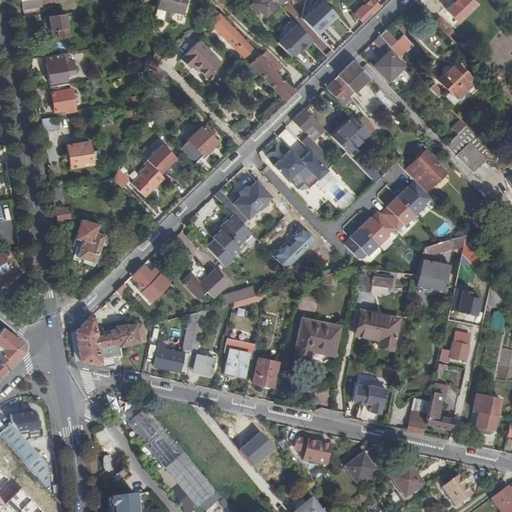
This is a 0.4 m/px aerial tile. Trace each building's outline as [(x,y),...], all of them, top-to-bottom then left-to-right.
[(42,3),(61,0),(23,0),(21,0),(23,8),(43,5),(42,3)] [(188,0),(160,0),(159,6),(168,9),(176,11),(185,13),(188,0)] [(267,18),(281,4),(276,0),(255,0),(249,6),(256,12),(260,16),(262,13),(267,18)] [(323,0),(304,19),(319,33),(328,24),(338,15),(323,0)] [(377,0),(370,0),(357,13),(363,20),(372,12),(375,14),(383,6),(377,0)] [(456,0),(455,2),(446,11),(457,23),(475,6),(469,0),(456,0)] [(70,28),(66,5),(49,8),(51,24),(58,23),(59,30),(70,28)] [(248,61),(286,100),(296,90),(221,14),(217,18),(211,24),(248,61)] [(82,32),(80,17),(69,19),(72,34),(82,32)] [(439,18),(434,22),(448,36),(452,32),(439,18)] [(300,23),(280,43),(293,56),(297,52),(298,53),(304,47),(307,44),(310,46),(316,40),(300,23)] [(129,43),(153,39),(149,28),(145,29),(146,36),(129,39),(129,43)] [(396,41),(385,30),(379,36),(388,45),(390,47),(396,41)] [(384,49),(388,45),(379,36),(373,42),(378,48),(380,45),(384,49)] [(224,64),(202,42),(183,60),(192,69),(196,65),(210,78),(224,64)] [(381,58),(374,66),(388,81),(403,67),(388,52),(381,58)] [(63,62),(61,54),(45,56),(50,83),(67,80),(66,73),(75,72),(73,60),(63,62)] [(147,60),(143,74),(150,73),(151,69),(154,61),(147,60)] [(164,81),(169,76),(159,65),(154,61),(151,69),(164,81)] [(345,69),(338,76),(354,93),(369,79),(361,70),(352,62),(345,69)] [(449,92),(445,96),(453,104),(458,100),(460,101),(463,97),(463,94),(462,93),(471,84),(468,81),(471,79),(455,63),(451,67),(447,67),(445,67),(444,69),(442,72),(442,77),(438,81),(449,92)] [(351,96),(354,93),(338,76),(335,79),(351,96)] [(348,99),(351,96),(335,79),(332,82),(348,99)] [(348,99),(332,82),(328,85),(325,88),(342,105),(348,99)] [(69,92),(67,85),(50,88),(51,95),(69,92)] [(437,88),(433,93),(438,98),(443,94),(437,88)] [(375,94),(384,103),(388,98),(380,89),(375,94)] [(69,92),(51,95),(54,113),(66,111),(66,115),(74,113),(70,91),(69,92)] [(127,101),(128,108),(139,106),(139,98),(127,101)] [(319,134),(324,129),(304,109),(295,117),(291,121),(303,132),(304,131),(309,136),(315,130),(319,134)] [(340,125),(329,135),(347,154),(368,134),(350,115),(340,125)] [(361,116),(356,121),(365,130),(370,125),(361,116)] [(60,130),(58,118),(42,121),(43,132),(60,130)] [(375,130),(370,125),(365,130),(370,135),(375,130)] [(496,158),(498,152),(489,150),(465,126),(445,145),(472,172),(485,159),(495,161),(496,158)] [(204,128),(182,149),(197,163),(209,152),(218,143),(204,128)] [(307,137),(301,142),(309,151),(325,168),(331,162),(307,137)] [(176,159),(162,146),(147,161),(148,162),(145,166),(147,168),(140,175),(142,176),(133,185),(146,198),(155,190),(165,179),(164,177),(161,174),(169,166),(176,159)] [(91,147),(68,151),(71,170),(95,167),(94,164),(100,163),(99,150),(92,151),(91,147)] [(309,151),(300,161),(290,150),(284,156),(274,166),(288,180),(289,179),(298,189),(304,183),(309,188),(327,169),(325,168),(309,151)] [(431,156),(410,177),(414,182),(430,199),(452,179),(431,156)] [(179,162),(176,159),(169,166),(161,174),(164,177),(179,162)] [(130,183),(119,171),(113,181),(123,190),(130,183)] [(241,196),(233,204),(248,220),(259,210),(262,210),(269,204),(269,200),(272,197),(257,181),(249,189),(246,186),(242,190),(239,193),(241,196)] [(424,205),(430,199),(414,182),(408,188),(407,188),(397,197),(389,205),(386,208),(386,209),(380,215),(393,229),(396,231),(402,225),(403,226),(415,214),(425,205),(424,205)] [(67,195),(66,188),(53,190),(54,197),(67,195)] [(220,191),(214,196),(227,210),(233,204),(220,191)] [(0,219),(9,219),(7,203),(0,204),(0,219)] [(68,206),(56,207),(57,219),(70,217),(68,206)] [(356,259),(361,259),(365,255),(366,256),(377,245),(387,235),(393,229),(380,215),(378,213),(372,218),(371,218),(371,217),(360,227),(349,238),(349,239),(343,245),(351,253),(356,259)] [(251,234),(233,216),(225,224),(227,226),(222,232),(221,231),(218,233),(213,239),(214,240),(206,248),(224,268),(233,260),(231,258),(239,250),(239,249),(244,244),(243,242),(251,234)] [(138,226),(132,220),(126,225),(133,231),(138,226)] [(222,232),(227,226),(225,224),(224,223),(218,228),(221,231),(222,232)] [(96,229),(79,225),(76,240),(75,245),(81,247),(78,263),(86,265),(85,269),(96,271),(103,239),(94,237),(96,229)] [(452,250),(463,246),(464,242),(465,235),(441,242),(432,244),(423,247),(421,257),(451,248),(452,250)] [(475,254),(464,242),(463,246),(461,254),(467,261),(475,254)] [(0,287),(20,276),(10,257),(9,256),(0,260),(0,287)] [(426,277),(429,261),(420,259),(417,275),(426,277)] [(451,266),(429,261),(426,277),(417,275),(416,280),(414,287),(445,293),(451,266)] [(150,303),(169,283),(154,268),(150,272),(143,265),(136,272),(131,276),(143,288),(139,293),(150,303)] [(373,270),(361,268),(356,290),(368,293),(370,285),(392,288),(393,279),(377,276),(372,276),(373,270)] [(212,298),(228,284),(215,270),(201,283),(193,276),(188,280),(183,285),(198,300),(206,292),(212,298)] [(331,277),(332,273),(322,276),(320,286),(329,288),(329,286),(335,287),(337,278),(335,278),(331,277)] [(128,289),(123,284),(116,291),(120,296),(128,289)] [(233,302),(255,296),(252,287),(222,296),(224,305),(233,302)] [(454,288),(449,310),(477,316),(479,317),(483,300),(473,298),(474,293),(454,288)] [(231,309),(264,300),(265,293),(256,295),(255,296),(233,302),(231,309)] [(220,323),(228,325),(231,309),(233,302),(224,305),(197,313),(189,355),(186,369),(198,371),(211,374),(215,352),(199,348),(205,319),(220,321),(220,323)] [(358,310),(352,336),(367,339),(377,342),(375,348),(393,352),(400,319),(358,310)] [(189,315),(181,353),(183,354),(189,355),(197,313),(189,315)] [(96,337),(92,314),(74,331),(79,361),(101,366),(100,360),(113,358),(113,359),(121,357),(120,347),(130,346),(130,344),(144,342),(141,323),(126,326),(126,325),(116,327),(116,330),(110,331),(111,334),(96,337)] [(310,353),(333,358),(340,326),(299,317),(291,357),(301,360),(308,362),(310,353)] [(496,317),(494,328),(501,329),(503,318),(496,317)] [(0,377),(24,353),(23,343),(4,328),(0,332),(0,357),(1,358),(0,358),(0,377)] [(450,356),(439,354),(438,361),(448,363),(450,358),(458,359),(464,360),(470,334),(455,331),(450,356)] [(247,359),(251,360),(254,345),(225,339),(222,354),(228,355),(223,376),(230,377),(233,378),(234,374),(243,376),(247,359)] [(179,372),(183,354),(181,353),(163,349),(164,345),(159,344),(154,367),(165,369),(179,372)] [(257,359),(252,383),(261,385),(271,387),(276,363),(257,359)] [(367,387),(356,385),(352,403),(361,405),(363,403),(370,405),(369,407),(368,412),(373,413),(378,414),(380,407),(381,407),(385,389),(367,386),(367,387)] [(441,394),(431,392),(426,414),(424,424),(441,428),(451,430),(454,419),(437,416),(441,394)] [(479,412),(475,427),(485,429),(493,431),(501,399),(474,393),(469,410),(479,412)] [(184,453),(183,454),(146,410),(136,418),(127,425),(164,470),(196,509),(217,493),(184,453)] [(411,411),(406,431),(414,433),(422,435),(424,424),(426,414),(411,411)] [(11,424),(0,433),(0,437),(23,463),(36,477),(38,480),(49,468),(27,443),(29,440),(40,439),(39,421),(35,420),(35,413),(11,416),(11,424)] [(249,443),(239,451),(251,466),(272,448),(260,434),(249,443)] [(325,466),(329,446),(315,443),(296,439),(294,449),(296,452),(304,454),(302,461),(325,466)] [(362,453),(344,467),(357,483),(375,470),(368,461),(362,453)] [(409,466),(391,479),(406,498),(423,486),(416,476),(409,466)] [(457,477),(441,488),(456,507),(462,502),(464,501),(471,496),(464,487),(457,477)] [(511,511),(511,494),(506,487),(490,498),(499,511),(511,511)] [(19,489),(18,491),(29,502),(30,500),(19,489)] [(38,511),(29,502),(18,491),(5,504),(12,511),(38,511)] [(135,511),(135,496),(108,500),(109,509),(112,509),(112,511),(135,511)] [(292,511),(322,511),(310,498),(303,503),(302,507),(298,509),(296,509),(292,511)] [(231,511),(222,499),(207,511),(208,511),(231,511)]
